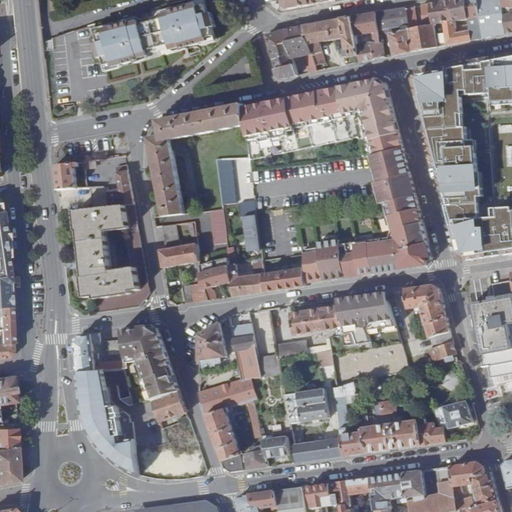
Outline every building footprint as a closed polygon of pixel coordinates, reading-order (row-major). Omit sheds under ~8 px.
[(339,0),(283,0),(285,6),(289,9),(339,0)] [(456,22),(452,0),(449,0),(432,3),(434,25),(456,22)] [(469,19),(466,0),(452,0),(456,22),(467,20),(469,20),(469,19)] [(481,17),(478,0),(466,0),(469,19),(481,17)] [(507,35),(502,0),(478,0),(481,17),(484,39),(485,38),(507,35)] [(511,0),(502,0),(507,35),(511,33),(511,0)] [(171,10),(169,4),(88,27),(52,38),(52,40),(44,41),(45,51),(54,50),(57,83),(105,70),(205,45),(215,37),(212,28),(216,28),(212,14),(208,15),(205,1),(171,10)] [(434,25),(432,3),(431,3),(431,4),(423,6),(424,20),(427,22),(427,26),(413,29),(413,27),(415,26),(416,24),(414,7),(406,9),(413,52),(439,48),(438,47),(434,25)] [(395,55),(413,52),(406,9),(376,14),(381,42),(376,43),(375,42),(373,42),(376,59),(386,57),(384,43),(385,42),(384,35),(391,34),(395,55)] [(381,42),(376,14),(353,18),(356,36),(360,36),(374,33),(375,42),(376,43),(381,42)] [(484,39),(481,17),(469,19),(469,20),(470,22),(470,25),(471,31),(472,41),(484,39)] [(356,36),(353,18),(305,26),(309,38),(311,44),(321,43),(346,38),(347,50),(345,51),(346,58),(360,56),(358,45),(357,42),(356,36)] [(438,47),(472,41),(471,31),(457,34),(456,27),(456,22),(434,25),(438,47)] [(457,34),(471,31),(470,25),(456,27),(457,34)] [(309,38),(305,26),(267,36),(270,48),(288,43),(309,38)] [(311,44),(309,38),(288,43),(293,59),(305,56),(314,54),(311,44)] [(361,62),(376,59),(373,42),(358,45),(360,56),(361,62)] [(288,43),(270,48),(276,69),(295,65),(293,59),(288,43)] [(314,54),(317,66),(326,64),(321,43),(311,44),(314,54)] [(310,73),(319,71),(317,66),(314,54),(305,56),(310,73)] [(511,54),(419,72),(415,79),(420,99),(460,255),(468,260),(511,253),(511,206),(488,208),(488,217),(476,218),(475,196),(479,197),(479,187),(474,188),(472,140),(463,140),(463,127),(459,127),(458,94),(489,94),(489,101),(491,101),(491,105),(511,105),(511,54)] [(256,71),(253,62),(245,65),(247,74),(256,71)] [(295,65),(276,69),(278,76),(283,79),(299,75),(295,65)] [(110,100),(105,70),(57,83),(60,107),(110,100)] [(342,86),(293,97),(244,107),(246,125),(248,142),(250,158),(251,160),(300,150),(346,140),(351,139),(359,137),(364,157),(371,156),(373,156),(404,148),(397,122),(387,83),(380,78),(345,86),(342,86)] [(246,125),(244,107),(244,104),(159,120),(161,135),(162,141),(171,140),(246,125)] [(173,150),(171,140),(162,141),(161,135),(149,137),(152,154),(173,150)] [(113,151),(119,150),(119,141),(118,139),(117,138),(116,137),(114,137),(113,137),(112,138),(110,139),(110,141),(109,142),(109,143),(110,144),(111,144),(112,146),(113,151)] [(371,156),(378,183),(410,174),(404,148),(373,156),(371,156)] [(185,213),(173,150),(152,154),(164,216),(185,213)] [(217,159),(223,205),(236,203),(230,159),(217,159)] [(102,187),(99,160),(94,161),(85,162),(88,188),(91,187),(102,187)] [(75,163),(56,165),(59,190),(78,188),(75,163)] [(129,171),(118,173),(117,173),(123,201),(124,206),(135,205),(129,171)] [(410,174),(378,183),(378,184),(376,184),(381,205),(382,205),(385,214),(300,226),(302,251),(305,251),(306,255),(307,264),(307,267),(306,268),(307,283),(335,279),(346,278),(357,276),(389,271),(428,266),(433,259),(414,187),(410,174)] [(108,187),(102,187),(91,187),(93,209),(110,207),(110,202),(108,187)] [(9,255),(8,232),(6,232),(1,199),(0,199),(0,306),(12,306),(10,282),(6,255),(9,255)] [(258,216),(256,202),(243,203),(244,218),(246,217),(258,216)] [(86,297),(105,295),(107,311),(141,307),(151,293),(135,205),(124,206),(120,206),(110,207),(93,209),(76,211),(78,231),(82,231),(88,276),(84,277),(86,297)] [(224,213),(224,208),(202,211),(203,217),(224,213)] [(262,248),(258,216),(246,217),(251,249),(262,248)] [(177,224),(164,226),(165,233),(166,240),(167,247),(180,245),(179,238),(178,231),(177,224)] [(241,250),(249,250),(248,241),(240,243),(241,250)] [(201,267),(204,265),(208,264),(206,243),(198,244),(200,262),(201,267)] [(174,249),(161,251),(164,268),(195,262),(200,262),(198,244),(174,248),(174,249)] [(229,248),(228,245),(221,247),(223,261),(226,261),(230,261),(229,248)] [(235,247),(229,248),(230,261),(231,266),(233,278),(240,277),(235,247)] [(205,283),(202,274),(201,267),(200,262),(195,262),(200,284),(205,283)] [(264,270),(264,263),(255,264),(254,266),(255,275),(265,273),(264,270)] [(231,266),(226,266),(205,273),(202,274),(205,283),(207,289),(212,288),(221,285),(233,282),(233,278),(231,266)] [(267,292),(308,286),(307,283),(306,268),(269,273),(265,273),(267,292)] [(236,296),(267,292),(265,273),(255,275),(240,277),(233,278),(233,282),(236,296)] [(511,280),(494,283),(497,299),(474,302),(483,353),(501,351),(511,349),(511,280)] [(196,302),(211,300),(207,289),(205,283),(200,284),(184,287),(186,303),(196,302)] [(434,285),(405,289),(408,309),(422,307),(431,337),(432,337),(451,332),(448,320),(449,320),(443,299),(441,289),(434,285)] [(211,300),(217,299),(215,291),(212,288),(207,289),(211,300)] [(387,292),(338,299),(340,307),(347,334),(348,335),(358,334),(360,345),(373,344),(372,339),(370,332),(381,330),(398,328),(387,292)] [(0,336),(2,336),(3,343),(0,343),(0,358),(10,357),(14,353),(12,306),(0,306),(0,336)] [(347,334),(340,307),(293,313),(296,336),(338,330),(338,335),(347,334)] [(270,309),(258,311),(260,321),(262,320),(266,343),(276,342),(270,309)] [(200,360),(201,360),(221,357),(228,356),(225,340),(220,322),(201,334),(200,336),(200,360)] [(154,324),(123,329),(124,339),(125,352),(126,357),(127,362),(127,364),(138,361),(141,371),(140,372),(144,385),(146,385),(149,393),(147,394),(149,400),(153,399),(181,392),(161,333),(156,335),(151,332),(155,325),(154,324)] [(231,327),(236,350),(256,347),(252,324),(231,327)] [(159,328),(155,325),(151,332),(156,335),(161,333),(159,328)] [(333,345),(333,350),(340,388),(356,382),(410,372),(408,360),(398,328),(381,330),(383,336),(372,339),(373,344),(360,345),(351,347),(348,335),(347,334),(338,335),(331,337),(331,338),(333,345)] [(101,342),(100,332),(92,333),(93,343),(101,342)] [(451,332),(432,337),(434,349),(454,343),(453,338),(452,338),(451,332)] [(93,343),(92,333),(81,335),(76,341),(79,371),(97,370),(96,366),(95,358),(100,358),(100,353),(95,353),(93,343)] [(125,352),(124,339),(108,341),(109,354),(125,352)] [(278,356),(279,359),(309,354),(308,348),(307,341),(277,346),(278,356)] [(434,361),(457,354),(454,343),(434,349),(431,350),(434,361)] [(308,348),(309,354),(333,350),(333,345),(328,345),(308,348)] [(239,363),(242,381),(252,378),(253,378),(263,377),(259,359),(256,347),(236,350),(239,363)] [(511,349),(501,351),(504,362),(500,362),(503,377),(504,377),(511,375),(511,349)] [(501,351),(483,353),(483,356),(487,355),(489,363),(500,362),(504,362),(501,351)] [(259,359),(263,377),(282,374),(279,359),(278,356),(259,359)] [(201,360),(200,370),(216,368),(215,363),(222,362),(221,357),(201,360)] [(100,363),(100,366),(100,370),(120,369),(120,364),(120,361),(100,363)] [(138,361),(127,364),(127,367),(128,375),(126,376),(133,405),(149,400),(147,394),(149,393),(146,385),(144,385),(140,372),(141,371),(138,361)] [(500,362),(489,363),(489,366),(492,378),(492,379),(503,377),(500,362)] [(242,381),(200,394),(200,395),(207,415),(232,407),(249,402),(254,401),(259,399),(253,378),(252,378),(242,381)] [(0,424),(1,425),(0,417),(0,404),(17,402),(15,379),(0,381),(0,424)] [(82,385),(81,386),(86,422),(88,427),(90,432),(94,439),(98,443),(101,448),(107,454),(112,458),(118,464),(122,467),(130,471),(141,475),(138,453),(137,446),(134,418),(132,419),(130,412),(124,408),(120,409),(119,405),(117,405),(117,404),(112,404),(109,387),(103,382),(82,385)] [(356,382),(340,388),(340,389),(336,389),(337,398),(343,398),(346,396),(359,394),(356,382)] [(327,389),(286,395),(291,424),(330,418),(327,389)] [(188,413),(181,392),(153,399),(161,422),(187,413),(188,413)] [(337,398),(338,406),(347,405),(346,396),(343,398),(337,398)] [(254,401),(249,402),(256,438),(257,438),(263,436),(261,429),(254,401)] [(399,415),(397,402),(382,404),(383,417),(399,415)] [(446,428),(447,438),(454,437),(452,429),(474,423),(469,402),(437,410),(441,429),(442,429),(446,428)] [(343,438),(345,457),(369,453),(366,433),(364,433),(348,435),(348,428),(350,428),(347,405),(338,406),(343,438)] [(232,407),(207,415),(219,449),(229,445),(232,455),(237,454),(237,456),(243,455),(228,413),(234,411),(232,407)] [(362,429),(365,428),(364,424),(363,414),(362,410),(357,411),(358,420),(361,420),(362,429)] [(420,422),(420,426),(428,425),(427,413),(419,415),(420,422)] [(193,429),(189,416),(179,419),(180,423),(164,428),(168,443),(171,451),(181,448),(177,435),(193,429)] [(366,433),(369,453),(423,446),(420,426),(420,422),(365,429),(366,433)] [(420,426),(423,446),(448,443),(447,438),(446,428),(442,429),(441,429),(437,429),(436,424),(428,425),(420,426)] [(0,448),(19,445),(18,428),(0,429),(0,448)] [(265,428),(261,429),(263,436),(266,450),(268,458),(292,455),(290,437),(268,440),(266,435),(264,433),(264,432),(266,433),(265,428)] [(263,436),(257,438),(260,451),(266,450),(263,436)] [(295,445),(298,463),(345,457),(343,438),(295,445)] [(0,484),(21,481),(19,445),(0,448),(0,484)] [(229,445),(219,449),(226,468),(232,472),(244,470),(243,455),(237,456),(237,454),(232,455),(229,445)] [(247,454),(249,470),(271,467),(268,458),(266,450),(260,451),(247,454)] [(138,453),(141,475),(158,479),(177,479),(204,476),(208,470),(202,454),(157,461),(158,454),(138,453)] [(502,465),(508,488),(511,487),(511,458),(507,460),(502,465)] [(479,464),(452,467),(455,486),(462,485),(474,484),(479,499),(481,506),(500,501),(492,473),(491,472),(486,473),(485,468),(479,464)] [(458,511),(455,486),(452,467),(438,469),(440,484),(441,495),(427,498),(409,503),(410,511),(458,511)] [(426,486),(424,471),(405,474),(408,498),(409,503),(427,498),(426,486)] [(408,498),(405,474),(372,478),(375,494),(377,511),(392,511),(391,500),(408,498)] [(375,494),(372,478),(356,480),(358,494),(359,494),(369,492),(369,495),(375,494)] [(358,494),(356,480),(349,481),(351,495),(358,494)] [(351,495),(349,481),(337,483),(341,506),(353,504),(351,495)] [(441,495),(440,484),(426,486),(427,498),(441,495)] [(462,485),(455,486),(458,511),(460,511),(461,511),(466,509),(470,508),(475,507),(474,501),(473,497),(464,500),(463,491),(462,485)] [(308,511),(304,487),(276,491),(279,506),(280,511),(308,511)] [(279,506),(276,491),(250,495),(255,511),(256,509),(263,508),(273,507),(279,506)] [(248,511),(255,511),(250,495),(240,496),(236,502),(239,511),(248,511)] [(221,511),(219,506),(209,500),(137,510),(137,511),(221,511)] [(502,511),(500,501),(481,506),(480,507),(479,506),(477,507),(477,506),(475,507),(470,508),(470,511),(502,511)]
